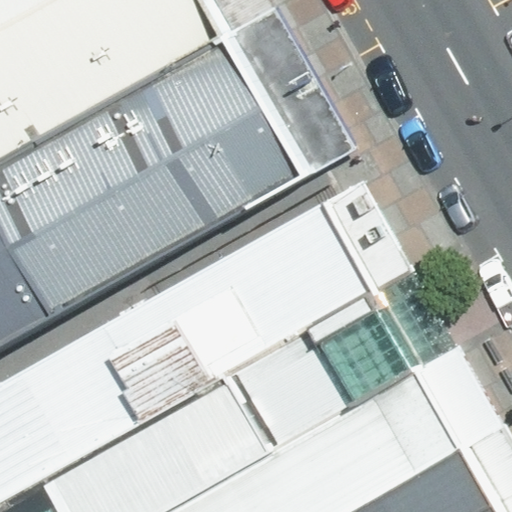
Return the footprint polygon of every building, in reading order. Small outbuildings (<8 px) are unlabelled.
[(0,0),(0,167),(230,40),(207,0),(0,0)] [(0,353),(310,182),(230,40),(0,167),(0,353)] [(193,511),(425,384),(329,212),(0,394),(0,511),(193,511)] [(341,511),(460,446),(425,384),(193,511),(341,511)] [(496,511),(460,446),(341,511),(496,511)]
